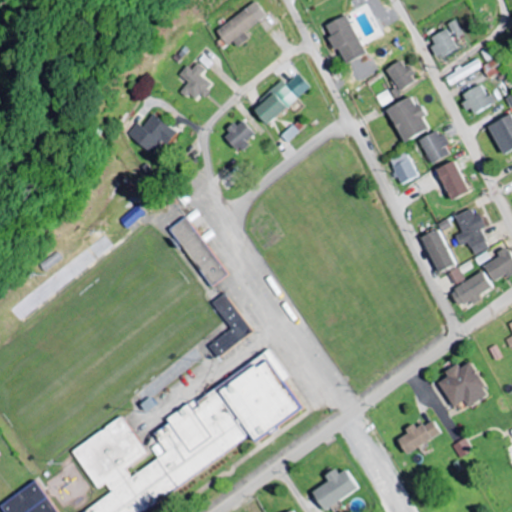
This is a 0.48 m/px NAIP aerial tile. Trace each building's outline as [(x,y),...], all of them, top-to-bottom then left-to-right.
[(224,45),(231,41),(235,46),(246,38),(242,32),(264,16),(254,1),(213,29),(224,45)] [(365,53),(345,14),(322,26),(335,50),(337,49),(345,63),(365,53)] [(454,38),(461,35),(454,20),(446,23),(454,38)] [(427,38),(436,57),(456,48),(447,29),(427,38)] [(385,69),(399,91),(415,80),(401,58),(385,69)] [(481,69),(477,60),(443,75),(448,85),(481,69)] [(486,77),(501,72),(497,60),(482,65),(486,77)] [(197,75),(203,69),(195,62),(189,69),(184,65),(176,74),(186,82),(179,90),(194,103),(209,85),(197,75)] [(250,106),(264,124),(309,88),(297,73),(283,85),(281,82),(250,106)] [(496,101),(491,94),(487,96),(479,84),(460,95),(472,115),(496,101)] [(375,95),(379,106),(391,101),(387,90),(375,95)] [(385,109),(404,142),(428,128),(422,117),(426,114),(420,104),(416,106),(409,95),(385,109)] [(136,123),(127,134),(154,156),(174,131),(152,113),(141,127),(136,123)] [(511,115),(511,114),(488,126),(504,155),(511,149),(511,115)] [(236,151),(254,134),(239,119),(222,135),(236,151)] [(279,136),(286,142),(297,131),(291,124),(279,136)] [(451,155),(439,130),(419,139),(430,164),(451,155)] [(388,160),(400,185),(417,176),(405,152),(388,160)] [(436,169),(451,200),(469,192),(454,160),(436,169)] [(115,181),(121,175),(132,186),(127,192),(115,181)] [(124,229),(116,219),(135,204),(142,213),(124,229)] [(455,235),(460,246),(469,242),(474,255),(489,248),(481,229),(484,228),(475,207),(455,215),(462,232),(455,235)] [(210,286),(226,274),(183,217),(167,229),(210,286)] [(455,266),(440,229),(423,235),(438,272),(455,266)] [(486,265),(494,282),(511,273),(511,252),(509,246),(498,252),(501,257),(486,265)] [(45,272),(40,264),(57,251),(63,258),(45,272)] [(491,259),(488,252),(476,258),(479,265),(491,259)] [(448,273),(455,286),(466,280),(459,268),(448,273)] [(451,289),(460,308),(482,298),(480,294),(493,288),(486,273),(451,289)] [(217,357),(208,346),(230,328),(211,303),(223,293),(252,331),(217,357)] [(0,511),(142,511),(251,434),(256,441),(303,407),(284,381),(289,376),(269,348),(196,402),(194,399),(166,419),(168,422),(152,434),(166,452),(130,478),(125,469),(146,454),(119,416),(70,451),(97,489),(104,484),(110,492),(82,511),(55,511),(32,480),(0,504),(0,511)] [(470,407),(491,394),(471,362),(462,367),(460,363),(446,371),(449,377),(440,382),(456,407),(466,401),(470,407)] [(145,411),(155,404),(149,396),(139,404),(145,411)] [(443,434),(435,419),(419,428),(416,423),(407,429),(409,434),(400,439),(407,453),(443,434)] [(474,452),(468,439),(455,445),(461,458),(474,452)] [(324,509),(359,491),(348,469),(340,474),(337,469),(326,475),(330,482),(314,490),(324,509)]
